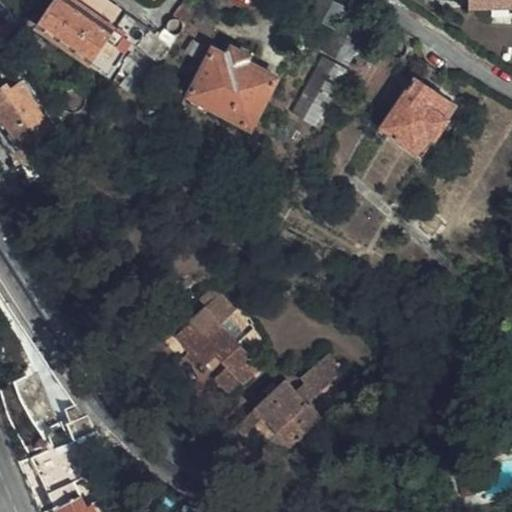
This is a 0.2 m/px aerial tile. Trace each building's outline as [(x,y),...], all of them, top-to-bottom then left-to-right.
[(130,50),(134,53),(152,33),(122,11),(110,27),(69,0),(61,0),(43,29),(89,61),(95,53),(116,68),(130,50)] [(105,0),(69,0),(110,27),(122,11),(105,0)] [(511,0),(465,0),(466,18),(494,17),(493,3),(511,1),(511,0)] [(511,1),(493,3),(494,17),(511,15),(511,1)] [(192,17),(180,8),(173,18),(182,26),(185,28),(192,17)] [(127,63),(141,76),(146,73),(150,75),(171,51),(159,39),(152,33),(134,53),(127,63)] [(346,62),(353,47),(333,37),(326,52),(346,62)] [(251,131),(277,81),(246,63),(248,59),(232,51),(227,59),(213,52),(190,99),(251,131)] [(319,54),(296,114),(325,126),(348,65),(319,54)] [(448,121),(442,118),(451,104),(417,82),(383,131),(417,154),(430,135),(437,139),(448,121)] [(54,128),(19,85),(11,91),(7,86),(0,91),(0,120),(1,120),(24,149),(36,140),(38,141),(54,128)] [(0,201),(3,206),(23,190),(15,180),(0,192),(0,201)] [(217,384),(231,399),(243,387),(244,389),(263,372),(238,344),(223,329),(231,322),(238,315),(220,295),(212,294),(201,305),(206,311),(191,325),(193,328),(177,343),(191,358),(190,358),(205,374),(207,373),(218,361),(229,373),(217,384)] [(223,329),(238,344),(245,337),(231,322),(223,329)] [(323,420),(309,406),(345,372),(329,356),(301,381),(306,386),(298,394),(288,384),(280,392),(272,399),(257,413),(265,421),(292,449),(311,431),(323,420)] [(489,390),(511,395),(511,393),(511,388),(490,382),(489,390)] [(266,393),(272,399),(280,392),(274,386),(266,393)] [(505,421),(511,395),(489,390),(482,415),(505,421)] [(82,416),(80,407),(70,409),(72,419),(82,416)] [(257,413),(237,432),(245,440),(265,421),(257,413)] [(323,420),(311,431),(328,449),(346,433),(328,415),(323,420)] [(113,511),(81,436),(32,458),(56,509),(57,511),(113,511)] [(109,447),(106,437),(95,438),(98,450),(109,447)]
